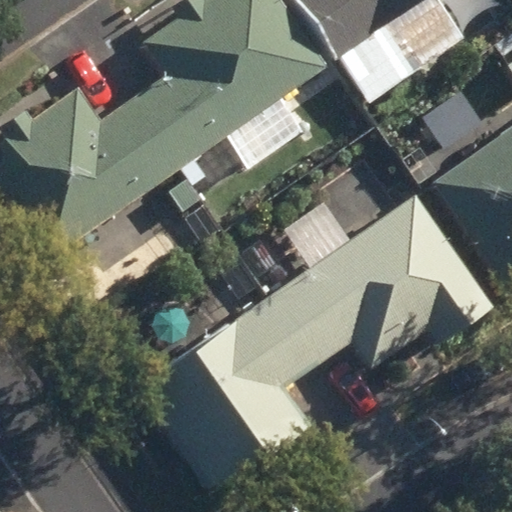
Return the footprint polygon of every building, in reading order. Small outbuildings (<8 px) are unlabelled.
[(168,85),(134,108),(182,177),(326,76),(273,0),(222,0),(204,13),(198,3),(174,20),(180,29),(146,52),(168,85)] [(288,0),(287,1),(337,70),(436,0),(288,0)] [(0,198),(50,270),(182,177),(134,108),(103,131),(80,98),(33,130),(26,121),(2,137),(10,149),(0,190),(0,198)] [(511,140),(436,195),(511,302),(511,140)] [(168,198),(181,216),(198,204),(185,186),(168,198)] [(418,206),(271,309),(318,375),(355,349),(375,377),(430,340),(442,355),(495,317),(418,206)] [(134,222),(147,242),(157,236),(144,216),(134,222)] [(284,398),(318,375),(271,309),(229,338),(209,311),(130,366),(152,397),(144,403),(211,499),(267,469),(271,475),(311,437),(284,398)]
